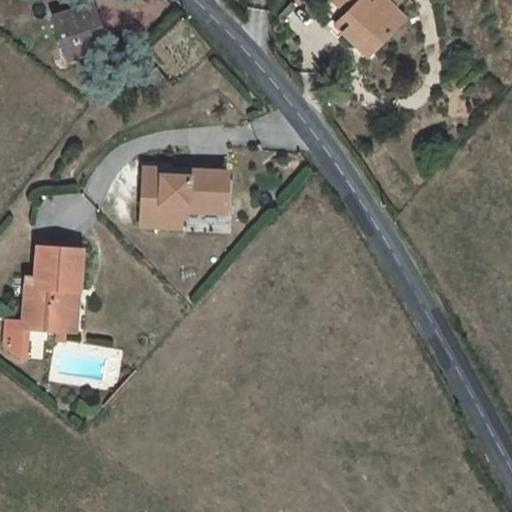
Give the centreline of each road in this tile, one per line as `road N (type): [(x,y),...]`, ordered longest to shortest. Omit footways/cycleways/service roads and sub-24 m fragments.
road 1 (tertiary): [(511,465),(330,157),(193,0)]
road 2 (unknown): [(296,114),(156,129),(137,141),(108,191)]
